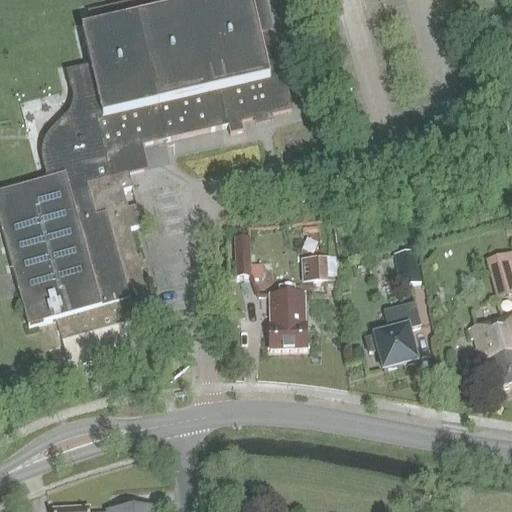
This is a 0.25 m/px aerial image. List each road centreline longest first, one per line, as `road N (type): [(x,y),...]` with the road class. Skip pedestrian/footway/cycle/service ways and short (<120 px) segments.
road 1 (secondary): [(181,422),(282,413),(511,453)]
road 2 (secondary): [(181,422),(65,430),(0,470)]
road 3 (secondary): [(0,484),(181,422)]
